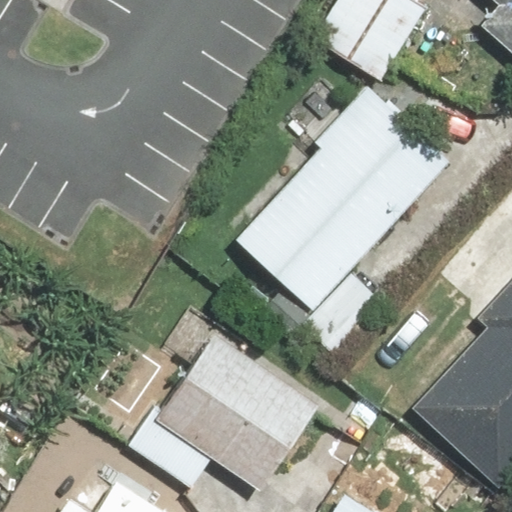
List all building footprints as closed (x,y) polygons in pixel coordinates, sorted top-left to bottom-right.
[(402,0),(328,0),(302,42),(371,87),(420,11),(402,0)] [(511,0),(479,0),(486,5),(470,22),(511,60),(511,0)] [(364,91),(215,247),(268,297),(263,302),(321,357),(373,303),(340,271),(442,164),(364,91)] [(511,267),(391,403),(476,478),(511,437),(511,267)] [(306,405),(201,335),(148,414),(143,410),(118,447),(182,489),(200,462),(247,493),(306,405)] [(156,511),(144,504),(152,491),(116,468),(87,511),(78,511),(58,499),(49,511),(156,511)] [(351,511),(328,498),(319,511),(351,511)]
